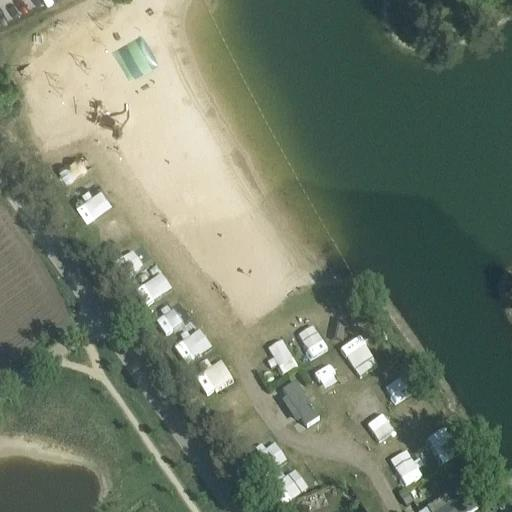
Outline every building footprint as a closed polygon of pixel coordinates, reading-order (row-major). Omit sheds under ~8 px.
[(87,225),(105,215),(94,197),(76,207),(87,225)] [(117,220),(97,230),(107,251),(128,241),(117,220)] [(160,331),(184,312),(175,299),(150,318),(160,331)] [(315,358),(329,351),(315,326),(301,334),(315,358)] [(205,334),(175,349),(184,366),(213,351),(205,334)] [(270,358),(279,378),(299,369),(291,349),(270,358)] [(307,368),(315,387),(335,379),(328,360),(307,368)] [(278,393),(300,432),(320,421),(298,382),(278,393)] [(347,408),(358,427),(379,416),(368,397),(347,408)] [(422,511),(459,511),(448,495),(422,511)]
